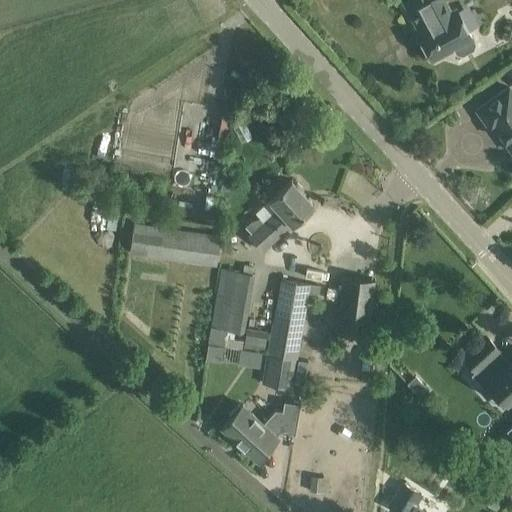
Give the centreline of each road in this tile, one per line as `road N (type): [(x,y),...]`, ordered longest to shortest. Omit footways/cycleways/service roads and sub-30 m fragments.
road 1 (track): [(0,255),(285,511)]
road 2 (unclassified): [(488,248),(261,0)]
